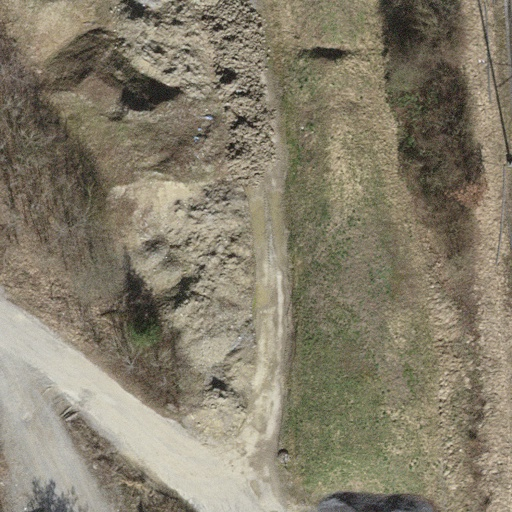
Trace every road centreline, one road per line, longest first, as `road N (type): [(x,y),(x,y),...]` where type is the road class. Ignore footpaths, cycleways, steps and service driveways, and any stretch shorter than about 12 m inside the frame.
road 1 (unknown): [(258,511),(267,116),(254,0)]
road 2 (track): [(225,511),(119,416),(0,329)]
